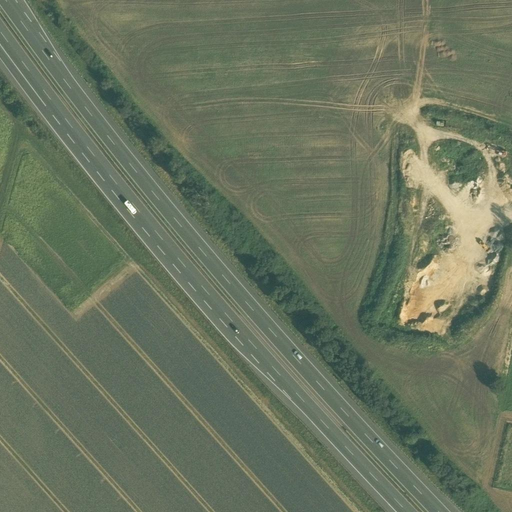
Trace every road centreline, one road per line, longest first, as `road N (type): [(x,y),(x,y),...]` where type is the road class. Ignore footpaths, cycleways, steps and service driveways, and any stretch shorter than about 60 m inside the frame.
road 1 (motorway): [(442,511),(177,221),(7,0)]
road 2 (motorway): [(55,109),(260,353),(408,511)]
